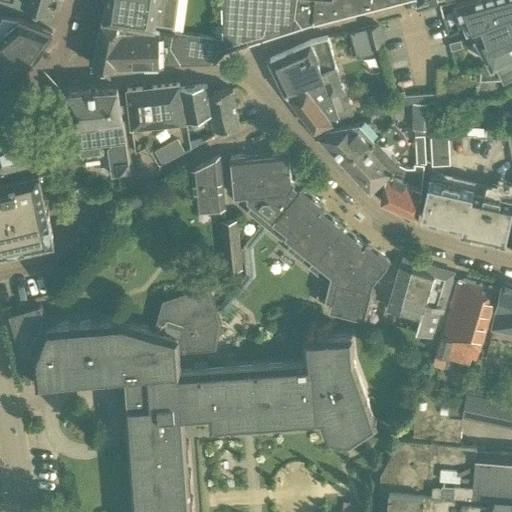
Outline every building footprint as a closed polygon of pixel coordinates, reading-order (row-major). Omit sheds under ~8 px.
[(21,0),(21,2),(54,11),(56,0),(21,0)] [(105,0),(103,16),(117,18),(152,23),(160,27),(160,22),(175,24),(177,0),(105,0)] [(220,0),(222,36),(223,51),(263,39),(316,23),(317,0),(220,0)] [(317,0),(316,23),(406,0),(317,0)] [(511,0),(456,0),(467,28),(475,25),(479,34),(479,33),(511,20),(511,17),(511,16),(511,0)] [(0,85),(4,82),(12,75),(13,75),(26,64),(34,56),(35,57),(44,43),(44,42),(52,30),(20,18),(1,15),(1,18),(0,18),(0,85)] [(101,16),(92,63),(160,63),(177,62),(177,41),(160,40),(160,27),(152,23),(117,18),(103,16),(101,16)] [(492,65),(511,55),(511,16),(511,17),(511,20),(479,33),(479,34),(476,35),(492,65)] [(370,48),(386,44),(380,22),(364,27),(370,48)] [(324,80),(329,96),(346,90),(336,64),(328,34),(316,37),(269,57),(285,91),(286,91),(324,80)] [(491,69),(496,79),(504,80),(511,75),(511,56),(496,65),(497,66),(491,69)] [(437,91),(437,100),(447,101),(447,67),(437,66),(437,91)] [(332,120),(338,118),(329,96),(324,80),(286,91),(314,128),(332,120)] [(182,82),(127,88),(131,127),(187,121),(187,118),(182,85),(182,82)] [(206,82),(182,85),(187,118),(212,110),(208,92),(206,82)] [(87,89),(68,90),(69,92),(80,139),(82,154),(101,151),(99,137),(111,136),(116,135),(117,141),(113,145),(109,149),(113,176),(118,175),(118,179),(130,177),(131,177),(124,132),(124,130),(117,87),(116,87),(109,87),(99,88),(96,88),(92,88),(89,89),(87,89)] [(233,87),(208,92),(212,110),(216,129),(240,123),(233,87)] [(405,88),(396,91),(398,100),(413,100),(435,100),(437,100),(437,91),(405,93),(405,88)] [(413,128),(415,127),(433,127),(436,127),(435,100),(413,100),(413,128)] [(382,131),(382,130),(370,118),(328,126),(329,131),(322,137),(341,158),(382,131)] [(40,169),(29,124),(20,120),(13,123),(0,130),(0,175),(1,178),(40,169)] [(385,175),(398,162),(400,160),(396,156),(409,144),(404,131),(393,120),(382,130),(382,131),(341,158),(370,189),(385,175)] [(434,134),(431,134),(432,164),(450,163),(449,133),(434,134)] [(425,134),(415,134),(416,162),(426,162),(425,134)] [(173,157),(184,150),(177,138),(165,144),(173,157)] [(299,187),(293,182),(295,179),(292,176),(289,149),(230,155),(234,194),(246,193),(247,200),(252,203),(246,210),(261,222),(243,244),(243,247),(240,247),(238,218),(221,219),(225,268),(243,267),(242,261),(244,261),(245,273),(221,302),(215,304),(207,282),(162,297),(153,327),(116,316),(50,322),(41,301),(6,311),(19,358),(26,381),(39,380),(39,383),(126,375),(128,400),(125,400),(133,511),(193,511),(193,508),(196,508),(195,495),(192,496),(191,482),(194,481),(193,469),(190,469),(189,452),(192,452),(191,439),(188,440),(186,413),(211,410),(212,424),(228,423),(227,413),(242,412),(242,421),(258,420),(257,410),(271,409),(272,419),(287,418),(286,408),(301,407),(302,417),(317,416),(317,412),(321,412),(329,434),(345,429),(342,421),(360,419),(363,427),(361,428),(362,429),(376,419),(354,357),(351,332),(306,335),(307,359),(180,368),(178,350),(215,346),(221,320),(218,312),(225,310),(254,276),(251,247),(267,227),(282,238),(284,235),(292,242),(287,248),(302,261),(307,254),(314,260),(309,266),(324,279),(329,272),(331,273),(328,285),(320,283),(317,296),(331,300),(329,308),(368,318),(376,289),(371,288),(373,280),(390,259),(368,240),(366,242),(322,206),(325,203),(302,184),(299,187)] [(195,207),(225,204),(220,153),(191,168),(195,207)] [(398,162),(385,175),(384,179),(385,179),(381,199),(417,215),(421,194),(420,194),(424,166),(407,166),(398,162)] [(1,178),(0,175),(0,251),(56,239),(40,169),(1,178)] [(504,243),(511,208),(511,198),(473,189),(474,186),(430,176),(421,216),(462,226),(461,232),(504,243)] [(130,177),(118,179),(119,186),(119,187),(131,181),(131,177),(130,177)] [(413,314),(428,262),(402,255),(387,306),(413,314)] [(428,262),(413,314),(420,316),(416,331),(432,335),(442,303),(445,304),(452,277),(433,272),(436,265),(428,262)] [(477,357),(480,347),(498,287),(459,275),(450,304),(452,305),(434,364),(444,367),(447,356),(470,363),(473,356),(477,357)] [(511,329),(511,282),(503,280),(496,311),(493,325),(511,329)] [(461,441),(462,415),(449,414),(453,399),(424,389),(416,404),(415,415),(399,414),(398,425),(414,427),(414,437),(400,437),(381,471),(379,492),(377,511),(511,511),(511,452),(476,449),(477,443),(461,441)] [(511,400),(466,392),(462,415),(511,426),(511,400)]
